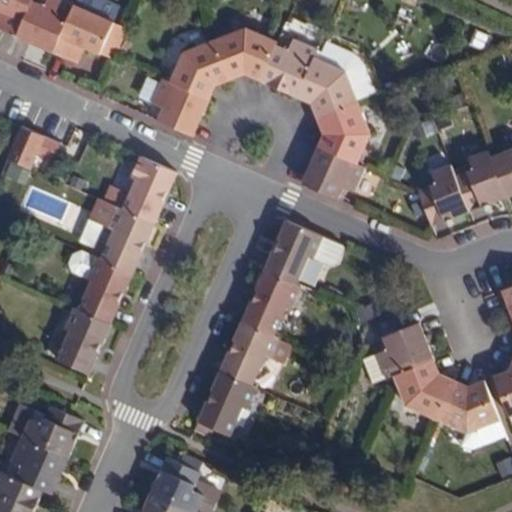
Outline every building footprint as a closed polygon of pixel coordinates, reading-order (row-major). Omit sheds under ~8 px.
[(0,0),(0,26),(21,36),(36,2),(37,0),(0,0)] [(50,0),(47,8),(36,2),(21,36),(58,52),(78,7),(61,0),(50,0)] [(78,7),(58,52),(83,64),(88,53),(95,48),(104,53),(118,21),(79,4),(78,7)] [(267,81),(283,45),(284,41),(256,28),(222,41),(237,82),(254,75),(267,81)] [(267,81),(305,97),(322,58),(326,48),(301,38),(295,51),(283,45),(267,81)] [(219,88),(237,82),(222,41),(190,53),(176,84),(214,101),(219,88)] [(324,120),(365,104),(352,71),(322,58),(305,97),(318,103),(324,120)] [(198,136),(214,101),(176,84),(167,80),(156,105),(169,110),(164,121),(198,136)] [(323,149),(363,165),(377,134),(365,104),(324,120),(329,134),(323,149)] [(47,138),(25,127),(10,160),(33,170),(47,138)] [(511,194),(511,192),(497,154),(495,148),(476,155),(482,168),(463,175),(472,201),(491,195),(494,202),(511,194)] [(371,169),(363,165),(323,149),(309,181),(345,197),(351,183),(363,189),(371,169)] [(511,149),(497,154),(511,192),(511,149)] [(135,197),(129,212),(159,226),(179,181),(178,180),(180,174),(146,159),(137,179),(142,182),(135,197)] [(472,201),(463,175),(457,162),(439,168),(444,182),(425,188),(436,214),(455,208),(457,214),(475,208),(472,201)] [(129,212),(135,197),(121,191),(115,206),(123,210),(129,212)] [(491,195),(472,201),(475,208),(494,202),(491,195)] [(137,276),(159,226),(129,212),(123,210),(110,204),(100,225),(119,233),(106,262),(137,276)] [(455,208),(436,214),(439,221),(457,214),(455,208)] [(287,217),(265,267),(298,281),(308,258),(314,260),(319,251),(337,259),(344,242),(287,217)] [(76,274),(97,283),(83,313),(115,326),(137,276),(106,262),(86,253),(78,256),(73,266),(76,274)] [(298,281),(265,267),(243,317),(276,332),(285,308),(292,312),(304,284),(298,281)] [(511,294),(509,287),(500,290),(510,313),(511,312),(511,294)] [(115,326),(83,313),(78,310),(68,334),(74,336),(63,360),(94,375),(115,326)] [(221,367),(253,381),(263,359),(270,362),(282,335),(276,332),(243,317),(221,367)] [(420,320),(413,322),(422,346),(429,342),(420,320)] [(394,373),(430,359),(435,357),(429,342),(422,346),(413,322),(386,333),(390,345),(359,357),(369,382),(394,373)] [(445,378),(449,376),(441,373),(435,357),(430,359),(437,380),(445,378)] [(430,359),(394,373),(404,402),(438,415),(451,384),(454,378),(449,376),(445,378),(437,380),(430,359)] [(511,376),(511,365),(510,370),(503,372),(508,375),(511,376)] [(260,384),(253,381),(221,367),(198,418),(232,432),(241,410),(247,413),(260,384)] [(511,414),(511,376),(508,375),(503,372),(494,376),(510,416),(511,414)] [(476,386),(478,382),(470,385),(454,378),(451,384),(473,394),(476,386)] [(451,384),(438,415),(470,429),(462,445),(473,450),(507,437),(485,379),(478,382),(476,386),(473,394),(451,384)] [(40,422),(43,416),(17,405),(6,431),(17,436),(20,437),(28,417),(40,422)] [(46,407),(43,416),(40,422),(28,417),(20,437),(66,457),(81,422),(46,407)] [(20,437),(17,436),(6,460),(20,466),(15,479),(41,490),(50,494),(66,457),(20,437)] [(165,454),(149,493),(193,511),(195,511),(202,495),(190,490),(199,469),(165,454)] [(20,466),(6,460),(1,472),(15,479),(20,466)] [(0,511),(31,511),(41,490),(15,479),(0,471),(0,511)] [(193,511),(149,493),(140,511),(193,511)]
